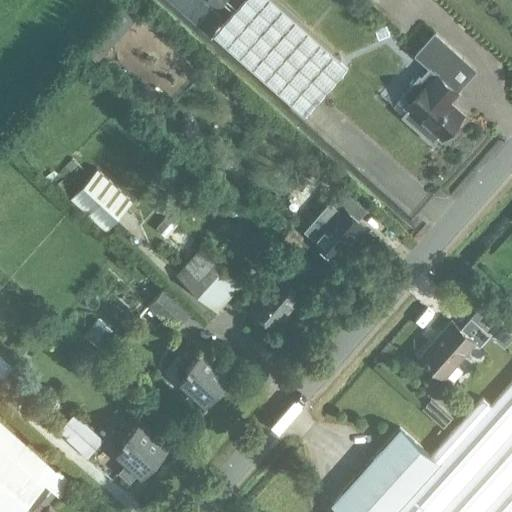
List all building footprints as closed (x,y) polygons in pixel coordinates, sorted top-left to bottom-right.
[(304,115),(347,66),(272,0),(239,0),(241,1),(212,34),(304,115)] [(96,61),(135,19),(122,7),(83,49),(96,61)] [(374,28),(378,38),(389,34),(386,24),(374,28)] [(380,93),(379,94),(432,141),(439,134),(442,137),(462,114),(448,101),(457,91),(445,80),(463,60),(474,69),(474,68),(434,32),(415,54),(430,67),(421,77),(419,75),(401,95),(409,102),(406,105),(409,107),(403,114),(380,93)] [(98,168),(70,198),(81,207),(105,229),(122,210),(132,199),(98,168)] [(359,218),(369,207),(347,188),(333,204),(341,210),(316,238),(337,256),(365,224),(359,218)] [(176,224),(166,215),(156,227),(166,236),(176,224)] [(217,310),(242,282),(200,245),(175,272),(217,310)] [(275,326),(305,292),(284,274),(254,307),(275,326)] [(176,328),(193,310),(165,285),(148,303),(176,328)] [(479,345),(490,333),(470,315),(460,326),(451,318),(419,354),(443,375),(475,341),(479,345)] [(116,332),(98,317),(83,333),(102,349),(116,332)] [(225,382),(229,378),(224,374),(234,363),(222,353),(219,356),(205,344),(190,362),(188,360),(186,363),(191,367),(182,378),(193,387),(184,398),(194,407),(203,397),(207,400),(224,381),(225,382)] [(0,376),(2,378),(12,365),(2,357),(3,356),(0,353),(0,376)] [(392,511),(511,511),(511,379),(490,404),(392,511)] [(155,428),(142,416),(153,404),(143,395),(131,408),(140,417),(126,433),(124,431),(121,435),(127,440),(117,450),(128,460),(119,470),(129,480),(138,470),(142,473),(160,453),(161,454),(165,450),(160,445),(169,435),(158,425),(155,428)] [(392,511),(490,404),(481,396),(430,454),(399,426),(330,502),(341,511),(392,511)] [(87,457),(103,439),(73,413),(57,431),(87,457)] [(452,419),(445,413),(438,420),(445,427),(452,419)] [(0,511),(17,511),(56,470),(0,419),(0,511)] [(31,511),(38,511),(57,492),(47,483),(25,506),(31,511)]
